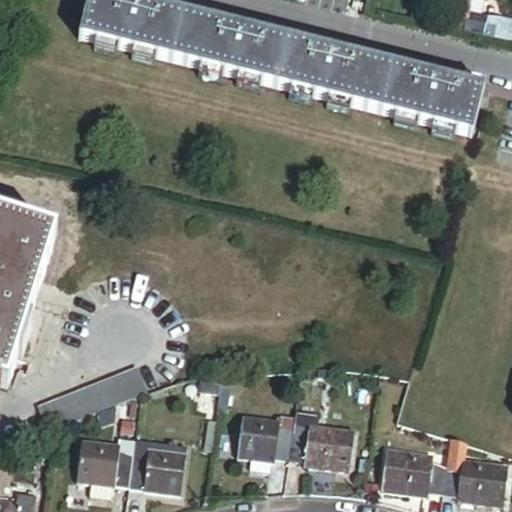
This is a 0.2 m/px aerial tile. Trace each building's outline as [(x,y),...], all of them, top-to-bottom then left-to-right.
[(483,94),(97,0),(89,0),(79,45),(471,141),(483,94)] [(449,0),(443,30),(462,35),(466,18),(469,0),(449,0)] [(486,0),(469,0),(466,18),(482,21),(486,0)] [(466,18),(462,35),(482,39),(484,29),(485,24),(481,23),(482,21),(466,18)] [(511,46),(511,28),(500,25),(498,32),(484,29),(482,39),(511,46)] [(0,393),(7,396),(17,363),(28,329),(55,241),(0,224),(0,393)] [(28,329),(17,363),(23,365),(34,331),(28,329)] [(37,412),(47,437),(146,396),(136,371),(37,412)] [(220,387),(219,401),(233,402),(235,384),(221,382),(220,387)] [(200,399),(219,401),(220,387),(201,385),(200,399)] [(296,412),(295,420),(293,436),(306,438),(308,427),(316,428),(318,415),(296,412)] [(293,436),(295,420),(280,418),(279,423),(278,434),(293,436)] [(290,461),(293,436),(278,434),(279,423),(242,419),(236,462),(254,464),(270,466),(275,466),(275,459),(290,461)] [(215,426),(209,425),(205,455),(211,456),(215,426)] [(306,438),(293,436),(290,461),(304,462),(303,469),(339,474),(344,432),(316,428),(308,427),(306,438)] [(132,464),(134,445),(120,444),(119,451),(118,462),(132,464)] [(185,451),(134,445),(132,464),(146,465),(147,455),(184,459),(185,451)] [(129,486),(132,464),(118,462),(119,451),(81,447),(76,488),(91,490),(112,492),(115,492),(116,485),(129,486)] [(146,465),(132,464),(129,486),(143,488),(143,496),(179,500),(184,459),(147,455),(146,465)] [(441,497),(443,474),(428,472),(430,460),(383,455),(379,496),(425,501),(425,496),(441,497)] [(269,477),(270,466),(254,464),(253,475),(269,477)] [(460,476),(443,474),(441,497),(456,499),(456,506),(500,511),(505,469),(461,464),(460,476)] [(115,492),(128,494),(129,486),(116,485),(115,492)] [(129,486),(128,494),(143,496),(143,488),(129,486)] [(112,492),(91,490),(89,503),(111,506),(112,492)] [(18,498),(17,506),(33,508),(34,500),(18,498)] [(16,511),(17,506),(0,503),(0,511),(16,511)]
